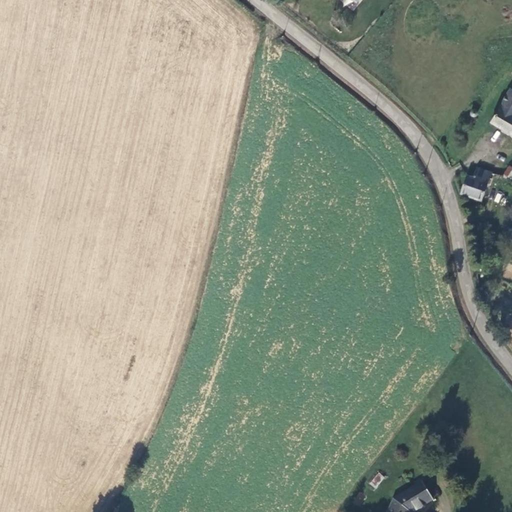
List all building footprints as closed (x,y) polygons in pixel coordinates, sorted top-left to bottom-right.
[(492,124),(511,135),(511,90),(492,124)] [(469,117),(472,118),(475,117),(476,115),(476,112),(475,110),(472,109),(469,110),(468,112),(468,115),(469,117)] [(468,177),(461,194),(481,201),(492,173),(477,167),(473,178),(468,177)] [(503,177),(511,182),(511,170),(509,168),(503,177)] [(377,471),(369,484),(376,489),(384,476),(377,471)] [(416,511),(433,499),(423,482),(395,499),(389,511),(416,511)]
